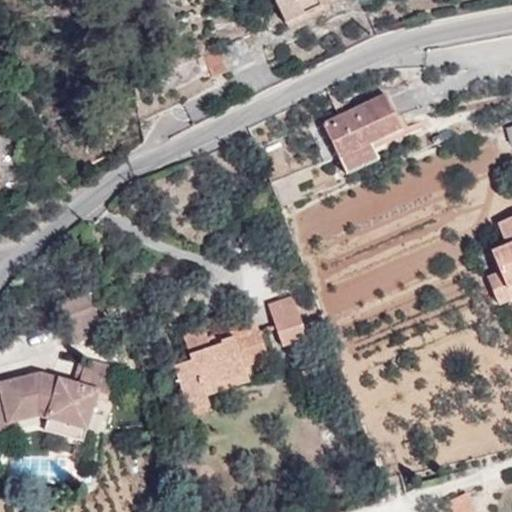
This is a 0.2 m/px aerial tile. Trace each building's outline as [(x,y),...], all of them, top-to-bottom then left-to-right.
[(329,0),(274,0),(286,25),(321,8),(320,4),(329,0)] [(231,71),(252,61),(242,39),(221,49),(231,71)] [(198,60),(208,82),(231,71),(221,49),(198,60)] [(403,130),(386,95),(323,125),(346,175),(378,160),(371,146),(403,130)] [(313,178),(309,168),(271,184),(280,207),(302,198),(297,185),(313,178)] [(508,290),(511,288),(511,218),(498,225),(508,247),(492,254),(501,274),(508,290)] [(501,274),(488,279),(499,306),(511,299),(511,288),(508,290),(501,274)] [(90,294),(59,304),(65,323),(97,312),(90,294)] [(307,339),(293,298),(268,306),(283,347),(307,339)] [(245,368),(242,361),(266,352),(256,323),(207,339),(204,330),(183,337),(192,363),(174,370),(188,410),(208,403),(206,396),(204,389),(247,375),(245,368)] [(245,368),(269,360),(266,352),(242,361),(245,368)] [(72,384),(79,386),(86,360),(79,358),(72,384)] [(48,420),(87,431),(96,402),(98,394),(109,397),(117,368),(86,360),(79,386),(72,384),(40,375),(0,385),(0,395),(7,425),(15,423),(38,417),(48,420)] [(206,396),(250,382),(247,375),(204,389),(206,396)] [(107,404),(109,397),(98,394),(96,402),(107,404)] [(7,425),(0,395),(0,439),(18,435),(15,423),(7,425)] [(190,417),(211,411),(208,403),(188,410),(190,417)] [(87,431),(48,420),(45,432),(84,443),(87,431)]
